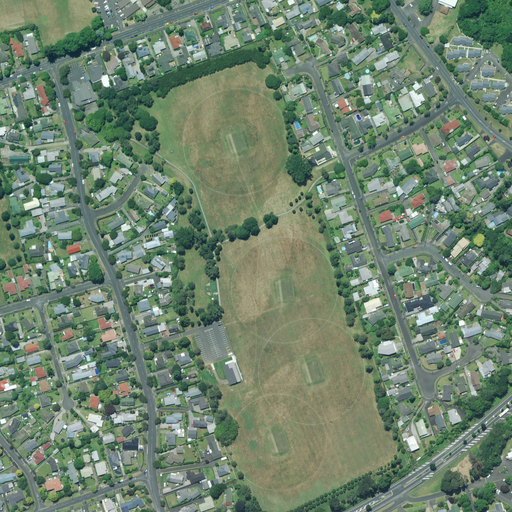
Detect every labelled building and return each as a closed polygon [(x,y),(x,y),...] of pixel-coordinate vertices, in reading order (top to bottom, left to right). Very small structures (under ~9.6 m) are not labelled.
[(142,8),(138,2),(134,5),(129,0),(123,0),(118,4),(128,18),(142,8)] [(273,0),(265,0),(262,2),(266,10),(267,9),(267,10),(275,7),(272,1),(273,0)] [(456,8),(458,0),(439,0),(439,2),(456,8)] [(361,11),(354,2),(349,5),(351,9),(353,11),(350,13),(353,17),(361,11)] [(314,13),(309,3),(300,7),(304,15),(309,12),(310,14),(314,13)] [(345,7),(342,3),(336,7),(339,11),(345,7)] [(267,24),(258,5),(254,7),(255,9),(250,11),(253,18),(256,17),(261,26),(267,24)] [(301,14),(298,9),(286,15),(289,20),(301,14)] [(243,14),(242,10),(239,11),(240,14),(233,17),(235,22),(232,23),(235,32),(241,30),(239,23),(247,21),(244,14),(243,14)] [(229,23),(226,15),(219,17),(221,20),(216,22),(218,28),(223,26),(224,29),(228,27),(227,24),(229,23)] [(285,23),(282,17),(273,22),(274,25),(272,26),(274,31),(277,29),(276,28),(285,23)] [(318,25),(314,18),(303,23),(302,20),(296,23),(299,30),(304,28),(305,30),(311,27),(312,28),(318,25)] [(387,32),(382,21),(371,26),(375,36),(381,33),(382,35),(387,32)] [(208,23),(207,22),(203,23),(203,25),(200,27),(202,32),(213,29),(210,22),(208,23)] [(344,30),(341,23),(336,26),(339,32),(344,30)] [(365,40),(353,24),(347,28),(351,32),(350,33),(356,40),(357,40),(360,44),(365,40)] [(197,41),(194,31),(190,32),(189,31),(185,33),(187,41),(191,40),(192,42),(197,41)] [(248,36),(247,32),(242,33),(245,42),(253,40),(251,35),(248,36)] [(392,37),(390,33),(380,38),(386,50),(394,46),(392,42),(393,42),(391,38),(392,37)] [(30,38),(28,38),(29,40),(28,40),(31,54),(38,53),(34,35),(29,36),(30,38)] [(233,40),(231,35),(225,38),(226,40),(224,40),(225,44),(224,45),(227,51),(231,49),(231,48),(239,44),(237,38),(233,40)] [(175,38),(175,36),(170,38),(174,50),(180,47),(179,45),(182,44),(182,42),(180,43),(178,37),(175,38)] [(340,47),(345,45),(345,38),(339,36),(339,38),(333,36),(331,42),(338,44),(340,47)] [(10,45),(13,44),(14,46),(13,47),(13,51),(16,50),(18,57),(24,56),(22,44),(19,45),(19,42),(14,43),(13,38),(9,39),(10,45)] [(306,53),(299,38),(287,43),(289,47),(294,45),(296,50),(295,51),(298,56),(306,53)] [(326,43),(319,39),(316,44),(321,47),(326,57),(331,55),(326,43)] [(161,43),(161,42),(156,43),(156,45),(153,46),(157,55),(161,53),(161,50),(166,48),(164,42),(161,43)] [(222,47),(220,42),(207,46),(210,55),(212,54),(213,57),(221,54),(220,51),(223,50),(222,47)] [(0,47),(0,48),(1,48),(2,51),(0,51),(0,55),(2,62),(8,61),(6,51),(9,50),(7,43),(0,45),(0,43),(0,47)] [(150,54),(147,47),(137,50),(140,58),(150,54)] [(190,56),(187,47),(182,49),(184,55),(177,57),(180,66),(188,63),(187,60),(189,60),(188,57),(190,56)] [(286,51),(284,48),(272,54),(277,66),(282,64),(281,63),(285,61),(285,62),(290,60),(286,51)] [(374,51),(371,48),(368,50),(366,48),(352,60),(357,66),(374,51)] [(207,59),(205,51),(193,55),(196,61),(201,59),(202,61),(207,59)] [(400,57),(397,51),(386,56),(387,58),(375,64),(378,71),(388,66),(386,64),(400,57)] [(125,68),(129,66),(129,65),(135,62),(132,53),(128,55),(130,58),(123,60),(125,68)] [(349,61),(347,54),(336,58),(338,64),(344,62),(344,63),(349,61)] [(174,61),(172,55),(158,60),(160,66),(162,65),(165,73),(171,70),(169,63),(174,61)] [(118,63),(116,58),(111,60),(112,62),(107,64),(111,75),(115,73),(114,69),(117,68),(116,67),(120,66),(119,63),(118,63)] [(104,72),(102,64),(95,67),(94,63),(88,66),(94,81),(101,79),(104,72)] [(340,74),(336,63),(328,66),(330,72),(329,73),(330,77),(340,74)] [(129,66),(125,68),(130,79),(136,77),(131,65),(129,66)] [(156,72),(154,66),(146,68),(148,72),(150,77),(155,75),(156,77),(160,76),(158,71),(156,72)] [(396,67),(389,76),(393,79),(394,77),(397,80),(397,81),(401,84),(407,76),(404,74),(406,71),(403,69),(401,71),(396,67)] [(72,92),(77,104),(80,105),(97,99),(87,72),(83,74),(86,83),(82,85),(81,82),(77,80),(73,82),(76,91),(72,92)] [(145,78),(143,73),(137,75),(139,81),(145,78)] [(102,79),(105,86),(108,87),(112,85),(108,74),(104,76),(102,79)] [(373,94),(370,75),(361,77),(365,96),(373,94)] [(123,84),(120,77),(114,79),(116,85),(113,87),(115,93),(129,88),(127,82),(123,84)] [(431,82),(428,78),(424,81),(426,85),(424,87),(431,98),(439,92),(431,82)] [(335,94),(335,96),(336,97),(345,93),(338,79),(331,82),(336,92),(334,93),(335,94)] [(393,92),(387,80),(382,83),(384,86),(384,85),(388,94),(393,92)] [(421,88),(417,81),(415,83),(416,84),(413,86),(416,91),(421,88)] [(505,89),(505,87),(507,88),(508,83),(506,83),(506,82),(499,81),(499,83),(499,88),(501,88),(500,90),(503,90),(503,88),(505,89)] [(307,93),(303,83),(297,86),(297,87),(292,89),(294,95),(300,93),(301,95),(307,93)] [(36,91),(37,91),(39,95),(43,99),(41,102),(46,106),(49,103),(43,84),(36,86),(37,88),(35,89),(36,91)] [(31,89),(31,90),(26,91),(27,92),(24,92),(26,100),(36,98),(34,89),(34,88),(31,89)] [(417,96),(414,90),(410,93),(417,108),(422,105),(421,103),(425,101),(422,94),(417,96)] [(14,97),(13,97),(13,100),(14,99),(16,108),(23,106),(20,93),(13,95),(14,97)] [(9,107),(6,96),(0,97),(0,109),(1,115),(7,113),(6,108),(9,107)] [(314,112),(309,96),(302,99),(307,114),(314,112)] [(409,103),(406,97),(399,101),(404,112),(414,107),(412,102),(409,103)] [(338,103),(338,104),(336,106),(337,107),(339,106),(344,114),(351,111),(348,105),(349,105),(346,99),(345,100),(344,98),(338,100),(339,102),(338,103)] [(383,110),(379,100),(375,102),(380,111),(383,110)] [(391,111),(388,105),(384,107),(392,124),(397,122),(395,117),(400,114),(397,108),(391,111)] [(23,106),(16,108),(19,118),(16,118),(17,122),(28,120),(25,109),(24,109),(23,106)] [(386,118),(383,113),(373,118),(377,127),(382,125),(381,123),(385,121),(384,119),(386,118)] [(307,129),(309,133),(311,132),(312,132),(321,128),(317,121),(315,121),(312,114),(305,118),(309,127),(307,129)] [(362,136),(352,115),(346,118),(340,121),(344,129),(349,126),(352,132),(351,133),(354,140),(362,136)] [(48,122),(47,118),(40,120),(42,125),(33,127),(35,133),(43,131),(43,129),(54,126),(53,121),(48,122)] [(461,124),(456,118),(451,122),(451,121),(441,128),(447,135),(461,124)] [(373,126),(370,119),(364,122),(363,120),(358,122),(364,135),(369,133),(367,129),(373,126)] [(91,128),(84,124),(82,129),(89,133),(91,128)] [(305,137),(303,130),(297,132),(299,139),(305,137)] [(48,142),(54,143),(54,140),(55,140),(56,133),(42,132),(42,139),(48,140),(48,142)] [(100,141),(93,132),(86,137),(90,143),(89,143),(92,147),(100,141)] [(324,139),(320,132),(310,139),(314,146),(324,139)] [(442,144),(437,132),(429,136),(435,147),(442,144)] [(21,135),(10,133),(10,134),(8,134),(7,138),(9,138),(8,141),(13,142),(13,140),(20,141),(21,135)] [(468,142),(473,137),(468,133),(465,136),(456,141),(460,147),(468,142)] [(428,152),(424,143),(418,146),(417,144),(412,146),(417,156),(422,153),(423,154),(428,152)] [(310,144),(303,147),(305,153),(312,150),(310,144)] [(329,152),(325,144),(316,149),(317,153),(314,154),(317,161),(325,157),(327,160),(332,157),(330,152),(329,152)] [(481,150),(477,144),(466,152),(472,160),(475,157),(474,155),(481,150)] [(413,155),(410,148),(398,153),(402,161),(413,155)] [(59,151),(47,153),(47,156),(48,162),(56,161),(55,157),(60,156),(59,151)] [(100,162),(98,152),(90,153),(91,159),(92,159),(93,163),(100,162)] [(129,159),(122,154),(118,160),(130,168),(134,163),(128,160),(129,159)] [(29,163),(29,156),(10,156),(10,163),(15,163),(15,164),(19,164),(19,163),(29,163)] [(490,165),(487,157),(482,158),(482,160),(475,162),(477,169),(490,165)] [(400,162),(398,158),(391,162),(389,158),(385,160),(391,172),(395,170),(394,169),(396,168),(396,167),(399,165),(398,163),(400,162)] [(456,167),(459,166),(459,167),(461,166),(460,164),(459,165),(458,162),(456,158),(450,161),(450,160),(447,162),(445,163),(446,165),(443,166),(446,173),(457,168),(456,167)] [(381,168),(376,163),(370,169),(362,172),(365,178),(373,175),(378,170),(379,170),(381,168)] [(62,174),(62,164),(49,165),(50,172),(55,171),(56,174),(62,174)] [(27,173),(25,174),(22,167),(15,171),(21,183),(19,184),(17,180),(10,183),(14,190),(20,187),(21,187),(25,185),(24,183),(30,180),(27,173)] [(128,171),(123,167),(121,171),(127,175),(129,173),(132,176),(133,173),(129,170),(128,171)] [(439,179),(434,169),(427,172),(429,175),(426,177),(430,184),(439,179)] [(124,177),(116,172),(110,181),(116,184),(119,179),(121,180),(124,177)] [(162,178),(157,174),(152,178),(161,186),(166,181),(170,185),(172,183),(164,175),(162,178)] [(499,184),(493,174),(489,176),(483,179),(482,177),(476,181),(481,189),(486,187),(488,190),(499,184)] [(445,178),(449,186),(454,183),(452,179),(450,176),(445,178)] [(449,186),(445,178),(445,177),(441,179),(445,188),(449,186)] [(381,185),(379,178),(373,180),(374,183),(368,185),(370,192),(377,190),(378,192),(388,189),(395,187),(393,181),(381,185)] [(416,181),(412,178),(402,188),(405,192),(404,193),(407,196),(412,191),(411,190),(419,182),(417,180),(416,181)] [(341,189),(338,181),(332,183),(332,185),(326,187),(329,196),(335,194),(335,195),(340,194),(338,190),(341,189)] [(48,184),(53,184),(51,190),(53,190),(52,195),(58,196),(59,191),(64,192),(66,183),(61,182),(61,185),(54,184),(54,182),(48,182),(48,184)] [(466,189),(463,184),(452,190),(458,199),(461,197),(458,193),(466,189)] [(118,190),(117,189),(113,186),(107,190),(107,189),(102,193),(100,190),(95,193),(100,202),(113,193),(115,194),(118,190)] [(154,190),(148,186),(144,192),(154,199),(160,191),(155,188),(154,190)] [(476,195),(468,190),(464,197),(468,199),(465,203),(469,206),(476,195)] [(491,195),(487,190),(481,195),(485,200),(491,195)] [(388,197),(386,192),(378,194),(380,198),(373,201),(375,207),(391,202),(389,196),(388,197)] [(425,198),(423,194),(413,199),(414,201),(411,203),(414,209),(424,204),(422,199),(425,198)] [(446,214),(449,212),(455,209),(457,213),(461,210),(453,197),(449,199),(446,200),(443,195),(437,198),(440,204),(438,205),(436,208),(444,213),(445,213),(446,214)] [(14,215),(21,213),(17,201),(19,200),(17,196),(13,197),(13,198),(10,199),(14,215)] [(41,206),(38,197),(34,199),(34,201),(24,204),(26,211),(41,206)] [(151,202),(143,197),(139,202),(140,203),(138,206),(144,210),(146,208),(147,208),(151,202)] [(347,205),(344,197),(331,201),(335,212),(341,210),(340,207),(347,205)] [(66,205),(65,198),(59,199),(60,200),(50,201),(52,208),(55,207),(56,211),(60,210),(60,207),(66,205)] [(177,202),(174,199),(163,212),(167,216),(177,206),(175,204),(177,202)] [(163,206),(155,202),(153,204),(157,206),(156,208),(160,211),(163,206)] [(496,208),(493,202),(481,209),(481,210),(479,212),(482,217),(496,208)] [(413,214),(410,208),(404,211),(406,217),(413,214)] [(43,215),(41,209),(32,211),(33,217),(43,215)] [(140,219),(133,209),(127,213),(134,222),(132,224),(134,227),(137,225),(135,223),(140,219)] [(332,212),(331,209),(325,211),(328,221),(334,219),(332,212)] [(391,214),(390,209),(382,212),(383,214),(378,216),(381,223),(392,219),(393,222),(396,221),(394,213),(391,214)] [(509,219),(510,218),(508,215),(507,215),(506,213),(504,214),(501,209),(487,216),(491,222),(494,220),(497,226),(509,219)] [(67,217),(65,211),(58,213),(60,218),(55,219),(56,224),(70,220),(68,216),(67,217)] [(169,218),(168,219),(170,221),(171,220),(173,222),(179,216),(173,211),(167,217),(169,218)] [(348,217),(346,211),(339,213),(343,224),(353,221),(352,216),(348,217)] [(424,218),(423,215),(417,218),(408,223),(412,229),(425,222),(423,219),(424,218)] [(126,223),(122,217),(119,218),(119,217),(114,220),(115,221),(108,225),(112,231),(126,223)] [(442,225),(436,219),(431,225),(442,235),(451,224),(447,220),(442,225)] [(35,228),(33,220),(28,221),(30,228),(19,231),(21,237),(36,233),(35,230),(38,229),(37,227),(35,228)] [(168,227),(165,221),(153,225),(155,231),(168,227)] [(411,239),(406,224),(400,226),(399,223),(393,225),(396,232),(400,231),(404,241),(411,239)] [(392,231),(389,224),(382,228),(385,233),(387,242),(388,242),(389,247),(395,246),(392,231)] [(356,227),(355,225),(342,229),(346,240),(352,238),(350,234),(356,232),(355,228),(356,227)] [(458,237),(452,232),(449,230),(445,234),(449,237),(444,243),(449,248),(458,237)] [(174,238),(173,231),(164,232),(165,240),(174,238)] [(126,240),(122,232),(117,235),(118,237),(113,239),(116,245),(126,240)] [(161,246),(159,237),(155,238),(156,241),(143,244),(145,249),(147,248),(148,250),(161,246)] [(470,243),(464,238),(454,249),(455,250),(451,254),(455,258),(470,243)] [(363,251),(360,241),(352,243),(352,242),(345,244),(348,254),(357,252),(357,253),(363,251)] [(81,251),(79,244),(74,245),(67,247),(69,254),(81,251)] [(167,251),(167,253),(177,253),(177,244),(171,244),(171,251),(167,251)] [(44,256),(43,245),(32,246),(32,248),(29,248),(30,257),(44,256)] [(143,251),(140,245),(134,248),(138,259),(146,255),(144,250),(143,251)] [(132,251),(128,252),(128,250),(123,251),(117,254),(122,263),(128,260),(127,259),(133,259),(132,251)] [(479,256),(473,251),(463,262),(468,267),(479,256)] [(82,259),(81,254),(70,257),(71,262),(82,259)] [(90,255),(83,254),(81,269),(89,270),(90,255)] [(365,259),(364,255),(359,256),(360,261),(357,262),(355,256),(350,257),(354,268),(368,263),(366,259),(365,259)] [(487,259),(485,257),(478,264),(481,267),(479,269),(480,270),(478,273),(480,276),(489,267),(488,266),(492,262),(488,258),(487,259)] [(156,268),(157,266),(162,270),(166,265),(156,258),(151,264),(154,266),(156,268)] [(425,260),(419,259),(416,272),(422,273),(428,274),(428,272),(431,272),(432,266),(428,266),(428,264),(424,263),(425,260)] [(51,271),(53,270),(53,272),(48,273),(51,282),(55,281),(55,280),(59,279),(58,277),(61,276),(60,274),(62,273),(60,266),(58,267),(57,264),(51,265),(49,266),(51,271)] [(141,267),(129,264),(127,271),(139,274),(141,267)] [(78,270),(76,265),(67,268),(70,278),(78,276),(76,270),(78,270)] [(415,274),(412,266),(408,267),(408,266),(402,267),(403,269),(399,270),(399,271),(395,272),(398,283),(404,281),(403,278),(415,274)] [(367,272),(366,268),(359,270),(363,281),(373,278),(370,271),(367,272)] [(436,273),(430,275),(432,279),(428,280),(428,278),(425,279),(424,277),(419,278),(420,282),(424,281),(427,288),(440,284),(436,273)] [(39,275),(38,274),(32,276),(36,288),(42,286),(40,280),(43,279),(42,274),(39,275)] [(24,281),(22,276),(17,277),(21,291),(25,290),(25,288),(29,287),(28,285),(31,285),(29,279),(24,281)] [(172,279),(161,279),(161,283),(164,283),(164,287),(173,287),(173,284),(172,284),(172,279)] [(377,284),(376,280),(369,282),(370,286),(364,288),(366,295),(369,294),(370,297),(378,294),(377,290),(380,289),(378,283),(377,284)] [(511,290),(511,280),(502,283),(505,293),(511,292),(511,290)] [(14,283),(13,281),(10,282),(10,283),(3,285),(5,293),(9,291),(10,295),(17,293),(14,283)] [(406,298),(411,298),(414,297),(413,286),(415,286),(415,283),(404,284),(406,298)] [(447,287),(443,283),(439,288),(443,291),(439,295),(445,300),(454,290),(449,285),(447,287)] [(143,296),(143,285),(134,286),(135,292),(136,292),(136,296),(143,296)] [(103,294),(96,294),(96,295),(93,294),(92,297),(89,297),(88,299),(91,300),(91,301),(98,303),(105,301),(103,294)] [(173,301),(173,299),(168,294),(163,297),(164,299),(160,300),(162,306),(169,304),(173,301)] [(464,300),(458,294),(449,304),(454,309),(464,300)] [(432,302),(429,295),(423,297),(424,300),(420,301),(420,300),(411,303),(411,302),(405,304),(409,314),(413,312),(412,311),(415,310),(414,308),(420,306),(422,310),(435,306),(433,302),(432,302)] [(369,301),(369,302),(364,304),(368,314),(378,310),(377,308),(382,306),(379,298),(374,300),(374,299),(369,301)] [(140,301),(140,303),(138,303),(140,312),(151,309),(148,300),(148,299),(140,301)] [(511,302),(506,301),(507,300),(503,300),(503,301),(501,300),(500,303),(502,304),(501,308),(507,309),(507,312),(511,313),(510,314),(511,314),(511,302)] [(476,307),(472,302),(468,305),(467,304),(457,313),(462,319),(467,315),(468,316),(470,314),(469,313),(476,307)] [(66,306),(65,303),(58,305),(58,307),(54,308),(56,315),(66,312),(65,307),(66,306)] [(450,308),(444,303),(440,307),(446,312),(450,308)] [(159,310),(157,305),(153,306),(156,316),(163,314),(161,309),(159,310)] [(435,306),(429,308),(431,314),(436,312),(437,313),(440,312),(437,306),(435,306)] [(109,313),(107,307),(96,310),(97,316),(109,313)] [(476,316),(493,319),(493,322),(496,322),(497,320),(501,321),(502,317),(503,314),(491,311),(478,308),(476,316)] [(386,318),(384,310),(377,313),(368,320),(373,326),(379,320),(386,318)] [(426,317),(425,313),(416,316),(418,320),(417,321),(419,327),(435,321),(433,315),(426,317)] [(69,320),(68,315),(60,317),(62,323),(58,324),(59,328),(74,324),(73,319),(69,320)] [(152,320),(151,315),(143,317),(145,323),(144,323),(146,327),(158,324),(156,319),(152,320)] [(31,325),(27,318),(21,321),(27,332),(36,327),(33,323),(31,325)] [(106,322),(105,318),(98,320),(101,330),(112,327),(110,321),(106,322)] [(19,330),(16,321),(10,323),(10,325),(6,326),(8,333),(19,330)] [(166,330),(164,323),(161,324),(162,325),(143,330),(144,334),(146,333),(147,336),(166,330)] [(180,330),(178,324),(169,326),(170,330),(171,330),(172,332),(180,330)] [(437,333),(438,332),(437,328),(435,328),(434,324),(421,328),(420,327),(415,329),(417,335),(423,333),(424,336),(426,335),(427,336),(437,333)] [(482,333),(480,325),(473,328),(472,325),(469,326),(467,327),(461,329),(465,339),(482,333)] [(74,337),(71,328),(64,331),(66,335),(62,337),(64,341),(74,337)] [(505,334),(491,329),(490,332),(486,330),(484,335),(490,338),(490,337),(502,341),(505,334)] [(116,339),(114,330),(101,333),(102,336),(104,342),(116,339)] [(438,332),(437,333),(439,340),(446,338),(445,333),(446,333),(446,331),(444,331),(444,330),(438,332)] [(461,345),(457,332),(449,334),(452,344),(453,348),(461,345)] [(380,344),(379,353),(390,355),(398,352),(394,341),(391,342),(390,340),(384,342),(384,344),(380,344)] [(437,349),(434,341),(427,343),(427,344),(419,347),(422,354),(437,349)] [(80,350),(77,342),(70,344),(70,346),(67,347),(69,354),(80,350)] [(118,342),(108,345),(110,352),(102,354),(103,359),(117,355),(117,352),(119,352),(118,348),(119,347),(118,342)] [(39,350),(37,344),(26,347),(28,353),(39,350)] [(452,352),(450,346),(444,348),(446,354),(452,352)] [(511,351),(506,352),(506,350),(500,351),(501,356),(496,357),(497,362),(503,361),(503,365),(511,363),(511,351)] [(176,361),(179,361),(181,366),(192,362),(189,353),(189,352),(182,355),(177,356),(175,357),(176,361)] [(443,362),(441,353),(427,356),(429,364),(435,363),(443,362)] [(84,359),(79,354),(77,357),(74,360),(65,362),(67,368),(78,365),(84,359)] [(42,362),(40,356),(28,359),(30,366),(42,362)] [(165,366),(163,356),(158,358),(154,358),(156,365),(157,369),(164,368),(165,366)] [(395,362),(394,358),(388,360),(388,359),(381,361),(383,366),(385,365),(387,371),(403,366),(401,361),(395,362)] [(120,367),(120,359),(106,360),(107,368),(120,367)] [(496,370),(490,360),(481,366),(481,368),(479,369),(484,377),(496,370)] [(236,362),(223,366),(230,386),(243,381),(236,362)] [(176,373),(174,366),(168,368),(169,371),(157,374),(161,387),(175,383),(172,374),(176,373)] [(43,370),(42,367),(35,369),(38,379),(47,376),(45,369),(43,370)] [(82,372),(81,369),(78,370),(79,373),(73,375),(74,381),(93,376),(91,370),(82,372)] [(129,379),(126,369),(120,371),(115,373),(117,382),(129,379)] [(481,385),(477,370),(470,372),(472,378),(471,378),(473,387),(481,385)] [(406,373),(400,375),(392,378),(395,385),(400,383),(401,384),(409,382),(406,373)] [(468,392),(464,377),(457,379),(459,384),(458,385),(461,394),(468,392)] [(10,383),(9,379),(0,381),(0,391),(4,390),(5,392),(17,388),(16,385),(10,387),(9,383),(10,383)] [(47,382),(46,380),(39,382),(42,393),(51,390),(48,382),(47,382)] [(119,385),(122,395),(123,398),(130,395),(130,393),(127,382),(119,385)] [(89,392),(86,383),(79,385),(81,390),(79,391),(80,395),(89,392)] [(452,394),(453,386),(444,385),(443,400),(451,401),(451,393),(452,394)] [(190,396),(191,397),(204,394),(202,387),(189,391),(189,392),(190,396)] [(414,396),(411,387),(398,391),(399,393),(396,394),(398,401),(414,396)] [(0,395),(0,402),(5,401),(13,401),(13,394),(6,394),(0,395)] [(47,398),(46,394),(39,396),(42,407),(51,405),(49,398),(47,398)] [(176,400),(175,395),(171,396),(171,397),(165,398),(166,406),(176,404),(176,405),(181,405),(180,399),(176,400)] [(100,398),(92,396),(90,403),(91,403),(90,407),(97,409),(100,398)] [(128,397),(128,399),(122,399),(122,406),(134,405),(134,399),(132,399),(132,396),(129,396),(129,397),(128,397)] [(205,402),(203,396),(192,400),(194,405),(199,404),(201,410),(209,407),(208,402),(205,402)] [(406,409),(403,403),(397,406),(403,417),(402,418),(405,423),(410,420),(407,416),(413,412),(410,407),(406,409)] [(0,412),(2,418),(11,416),(20,410),(17,404),(8,409),(0,411),(0,412)] [(447,430),(442,414),(443,414),(442,411),(441,412),(439,406),(433,408),(428,410),(430,417),(436,415),(437,418),(435,419),(439,429),(440,429),(440,430),(443,430),(444,431),(447,430)] [(457,417),(455,409),(449,412),(451,418),(450,418),(451,422),(452,422),(453,425),(462,422),(460,416),(457,417)] [(55,416),(48,410),(46,413),(44,411),(40,416),(47,423),(55,416)] [(102,417),(90,414),(88,421),(97,423),(97,426),(102,427),(104,421),(101,421),(102,417)] [(137,416),(137,415),(131,415),(131,414),(122,414),(122,416),(118,416),(118,419),(115,419),(115,424),(124,424),(124,421),(137,421),(137,416)] [(177,424),(177,422),(179,422),(179,420),(183,420),(183,414),(173,414),(173,417),(167,417),(167,423),(173,424),(177,424)] [(21,421),(15,418),(12,425),(8,429),(10,432),(12,434),(17,430),(21,421)] [(428,434),(423,419),(419,421),(420,422),(416,423),(421,437),(428,434)] [(62,422),(60,421),(54,430),(59,434),(64,428),(66,429),(67,427),(65,425),(66,424),(63,421),(62,422)] [(81,422),(70,426),(68,426),(68,433),(68,438),(74,438),(74,432),(77,430),(78,433),(84,431),(81,422)] [(128,425),(121,431),(127,437),(131,434),(132,435),(135,431),(135,430),(135,429),(134,428),(136,427),(133,423),(131,425),(131,424),(129,426),(128,425)] [(218,431),(216,424),(208,426),(210,434),(218,431)] [(100,430),(95,425),(90,430),(95,434),(100,430)] [(30,437),(24,430),(20,433),(21,435),(17,439),(21,444),(30,437)] [(176,446),(176,434),(167,434),(167,441),(169,441),(169,446),(176,446)] [(115,442),(113,435),(103,438),(105,444),(115,442)] [(219,450),(214,435),(206,438),(210,449),(211,449),(213,453),(212,454),(214,460),(223,457),(220,449),(219,450)] [(420,448),(414,436),(407,440),(412,452),(420,448)] [(39,446),(35,440),(24,446),(29,453),(33,451),(33,450),(39,446)] [(138,446),(138,440),(132,440),(132,442),(123,442),(123,449),(138,449),(138,446)] [(52,445),(48,441),(42,446),(46,451),(52,445)] [(46,458),(39,450),(35,453),(31,456),(35,460),(35,461),(38,465),(46,458)] [(134,452),(124,453),(120,453),(123,465),(124,464),(124,465),(132,465),(131,457),(134,457),(134,452)] [(117,468),(120,467),(119,461),(121,460),(119,453),(108,456),(112,470),(114,469),(114,470),(118,469),(117,468)] [(185,458),(171,453),(169,458),(167,457),(166,462),(173,465),(174,462),(179,464),(180,462),(183,464),(185,458)] [(59,470),(57,463),(59,463),(58,459),(55,460),(53,457),(48,462),(50,465),(52,472),(59,470)] [(108,470),(105,462),(95,465),(99,477),(107,474),(106,470),(108,470)] [(79,476),(73,463),(68,465),(70,470),(66,471),(68,475),(69,475),(72,480),(73,480),(75,484),(81,481),(79,476)] [(230,473),(227,465),(221,467),(221,468),(217,470),(220,477),(230,473)] [(94,474),(92,467),(81,470),(83,477),(85,477),(86,478),(91,476),(91,475),(94,474)] [(203,472),(195,474),(195,472),(192,473),(191,470),(187,472),(187,474),(186,474),(188,478),(186,479),(187,482),(189,482),(190,484),(205,479),(203,472)] [(18,481),(16,473),(8,475),(7,474),(0,475),(0,476),(0,483),(14,480),(14,482),(18,481)] [(184,477),(176,476),(176,474),(171,473),(171,475),(169,474),(167,482),(182,484),(184,477)] [(63,490),(60,478),(52,480),(45,482),(48,491),(55,489),(56,492),(63,490)] [(223,484),(221,478),(213,481),(216,487),(223,484)] [(210,488),(207,479),(202,481),(205,490),(210,488)] [(2,486),(4,493),(4,494),(11,491),(10,488),(14,487),(12,483),(2,486)] [(233,494),(231,488),(225,490),(226,493),(225,493),(225,496),(227,496),(226,505),(233,505),(233,494)] [(25,498),(22,489),(15,491),(16,494),(8,497),(12,507),(17,505),(16,502),(25,498)] [(180,491),(175,493),(178,499),(177,500),(180,504),(187,498),(189,501),(192,499),(193,500),(201,494),(197,489),(192,492),(189,489),(179,491),(180,491)] [(141,500),(138,496),(131,501),(120,505),(122,511),(130,511),(129,509),(136,507),(139,505),(142,508),(146,505),(141,500)] [(201,511),(215,507),(211,497),(205,499),(206,503),(199,506),(201,511)] [(110,503),(104,505),(106,511),(116,511),(117,511),(118,511),(116,504),(111,505),(110,503)] [(194,511),(198,510),(193,503),(186,509),(185,507),(181,510),(182,510),(179,511),(194,511)]
